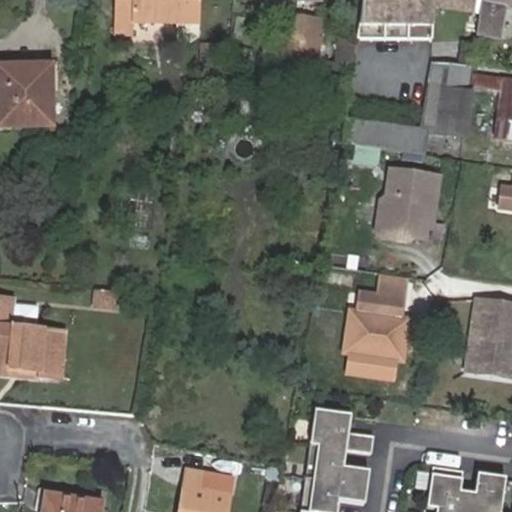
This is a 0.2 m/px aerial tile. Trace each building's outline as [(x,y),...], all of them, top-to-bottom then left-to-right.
[(117,0),(118,31),(136,30),(136,18),(202,17),(201,0),(117,0)] [(357,0),(351,41),(440,40),(444,8),(444,0),(357,0)] [(444,0),(444,8),(485,12),(485,0),(444,0)] [(511,0),(485,0),(485,12),(482,34),(503,37),(507,7),(511,7),(511,0)] [(320,23),(280,20),(274,84),(314,87),(320,23)] [(331,74),(351,75),(354,42),(333,40),(331,74)] [(463,65),(436,62),(422,125),(420,132),(455,136),(463,65)] [(18,76),(18,71),(0,69),(0,126),(46,129),(49,78),(18,76)] [(509,114),(511,87),(472,83),(470,96),(499,99),(497,112),(509,114)] [(494,142),(506,143),(509,114),(497,112),(494,142)] [(422,125),(339,116),(337,123),(420,132),(422,125)] [(420,132),(337,123),(334,143),(417,155),(420,132)] [(289,125),(279,165),(294,169),(303,129),(289,125)] [(442,158),(439,183),(451,185),(455,160),(442,158)] [(502,187),(492,185),(489,209),(511,212),(511,167),(505,167),(502,187)] [(431,177),(384,170),(381,195),(375,199),(371,231),(375,236),(399,240),(405,235),(418,237),(421,211),(426,212),(431,177)] [(351,287),(354,272),(327,267),(324,282),(351,287)] [(374,274),(371,289),(401,294),(403,279),(374,274)] [(353,292),(349,315),(397,322),(400,299),(353,292)] [(511,378),(511,305),(481,301),(470,372),(511,378)] [(16,307),(0,305),(0,375),(19,377),(18,382),(61,386),(65,339),(36,337),(14,335),(16,312),(16,307)] [(14,335),(36,337),(38,314),(16,312),(14,335)] [(355,418),(319,412),(314,446),(349,452),(375,456),(378,439),(352,435),(355,418)] [(314,446),(309,480),(370,490),(372,473),(347,469),(349,452),(314,446)] [(435,472),(427,511),(459,511),(462,496),(465,477),(435,472)] [(185,475),(179,511),(224,511),(229,482),(185,475)] [(502,511),(507,484),(480,479),(476,499),(462,496),(459,511),(502,511)] [(309,480),(303,511),(339,511),(341,503),(367,507),(370,490),(309,480)] [(98,511),(101,503),(42,492),(38,511),(98,511)]
